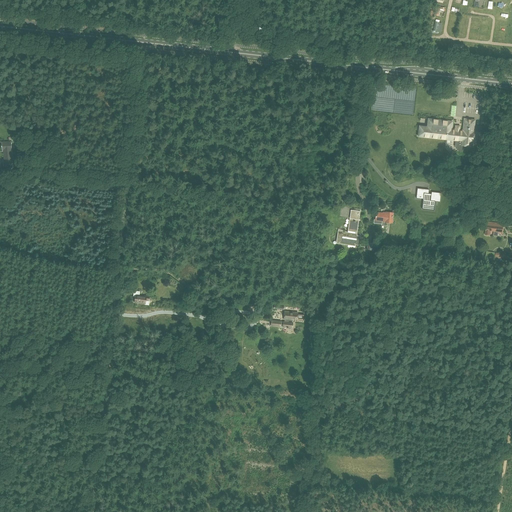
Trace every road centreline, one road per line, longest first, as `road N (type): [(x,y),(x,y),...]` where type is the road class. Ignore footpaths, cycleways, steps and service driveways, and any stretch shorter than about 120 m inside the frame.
road 1 (secondary): [(0,27),(511,83)]
road 2 (track): [(90,511),(143,49)]
road 3 (track): [(118,240),(446,276),(511,301)]
